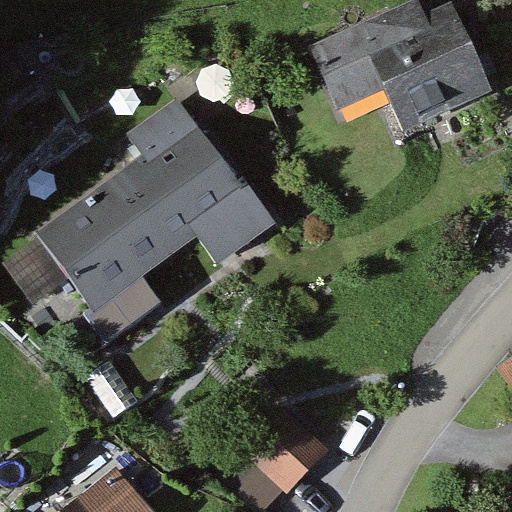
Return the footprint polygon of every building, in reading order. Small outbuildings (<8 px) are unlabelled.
[(416,4),(316,49),(341,104),(379,87),(400,133),(491,92),(455,11),(425,24),(416,4)] [(142,161),(39,230),(94,312),(192,247),(206,268),(262,232),(178,106),(128,140),(142,161)] [(511,364),(503,370),(511,383),(511,364)] [(324,464),(278,416),(240,453),(287,500),(324,464)] [(154,511),(127,471),(64,511),(154,511)]
